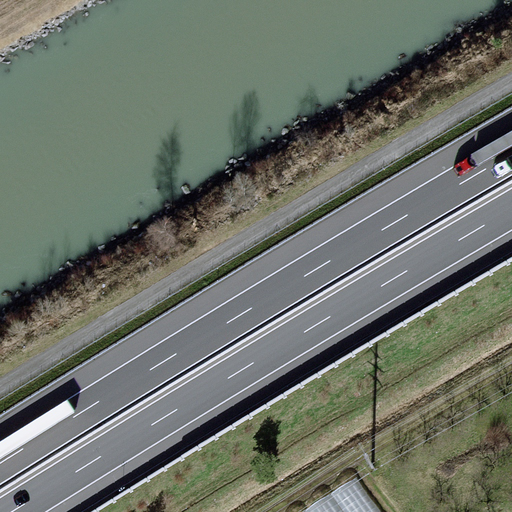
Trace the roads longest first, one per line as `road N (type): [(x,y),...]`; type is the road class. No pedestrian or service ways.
road 1 (motorway): [(511,153),(0,461)]
road 2 (unclassified): [(511,82),(0,388)]
road 3 (motorway): [(12,511),(511,210)]
